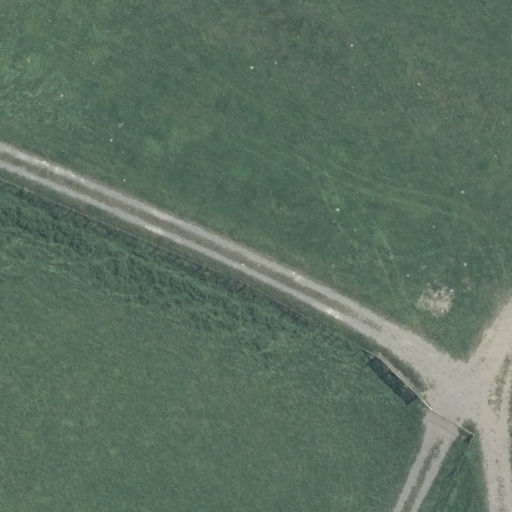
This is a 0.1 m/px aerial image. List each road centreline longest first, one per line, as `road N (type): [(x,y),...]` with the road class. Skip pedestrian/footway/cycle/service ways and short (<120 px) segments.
road 1 (track): [(497,425),(463,384),(362,319),(111,198),(0,161)]
road 2 (track): [(401,511),(463,384),(511,325)]
